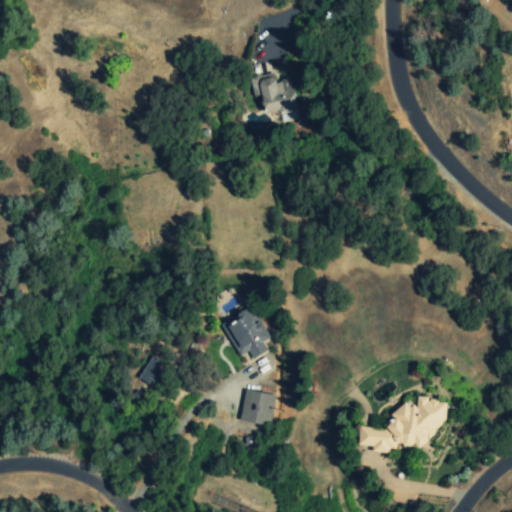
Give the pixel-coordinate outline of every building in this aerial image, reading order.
[(250,77),(254,96),(261,95),(265,113),(279,111),(281,122),(296,118),(295,115),(284,117),(283,112),(297,109),(291,78),(276,81),(274,72),(250,77)] [(267,350),(262,342),(270,337),(251,306),(220,324),(239,356),(248,351),(252,359),(267,350)] [(157,388),(167,364),(149,357),(139,380),(157,388)] [(239,420),(269,427),(275,396),(245,389),(239,420)] [(447,401),(417,398),(416,405),(401,404),(401,412),(390,411),(389,429),(360,426),(358,445),(372,446),(371,452),(389,453),(389,445),(430,448),(432,426),(444,427),(447,401)]
